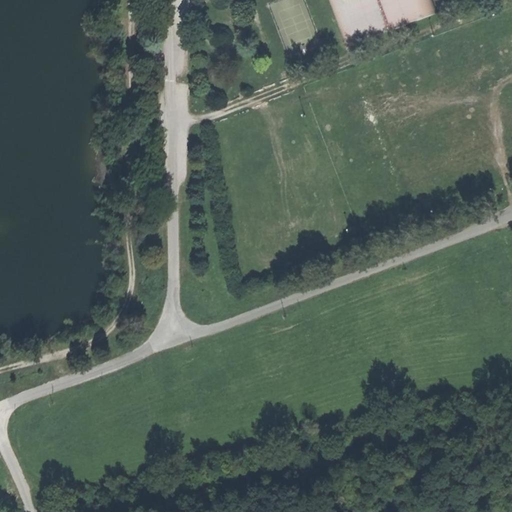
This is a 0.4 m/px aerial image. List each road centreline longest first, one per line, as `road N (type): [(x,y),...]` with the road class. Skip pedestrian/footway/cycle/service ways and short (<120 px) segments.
road 1 (track): [(0,369),(89,344),(112,327),(129,296),(132,0)]
road 2 (unclassified): [(165,0),(174,342)]
